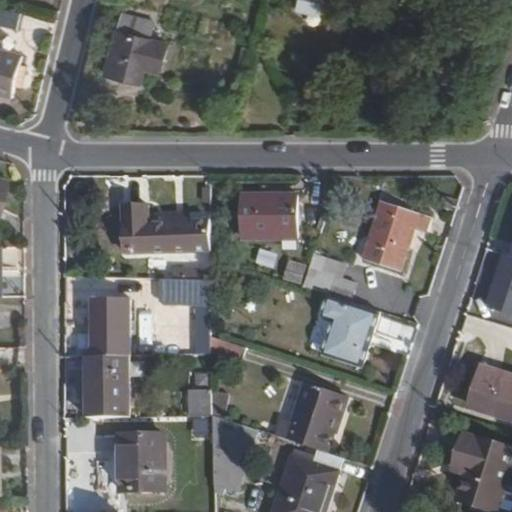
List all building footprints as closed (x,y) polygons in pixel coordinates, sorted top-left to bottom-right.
[(0,7),(0,26),(19,31),(23,13),(0,7)] [(145,38),(149,20),(122,13),(107,75),(142,83),(146,69),(162,73),(169,44),(152,40),(145,38)] [(156,22),(149,20),(145,38),(152,40),(156,22)] [(22,64),(24,55),(0,49),(0,95),(14,99),(17,86),(22,64)] [(29,65),(22,64),(17,86),(24,88),(29,65)] [(299,195),(243,195),(244,239),(300,239),(299,195)] [(432,217),(383,201),(364,260),(402,272),(416,230),(427,233),(432,217)] [(213,253),(212,220),(189,220),(151,221),(150,213),(150,204),(125,205),(126,254),(213,253)] [(511,314),(511,256),(506,254),(489,306),(511,314)] [(292,260),(286,280),(303,286),(310,265),(292,260)] [(310,269),(304,288),(332,296),(351,303),(357,284),(310,269)] [(199,320),(197,320),(197,355),(213,355),(213,354),(213,337),(213,271),(199,271),(199,320)] [(351,303),(332,296),(324,319),(337,323),(325,356),(363,368),(381,312),(351,303)] [(247,348),(213,337),(213,354),(241,364),(247,348)] [(88,390),(98,390),(98,357),(88,358),(88,390)] [(132,389),(124,389),(123,357),(98,357),(98,390),(88,390),(89,418),(132,417),(132,389)] [(124,389),(132,389),(132,357),(123,357),(124,389)] [(511,420),(511,375),(508,386),(499,383),(503,371),(485,366),(472,407),(511,420)] [(508,386),(511,375),(511,374),(503,371),(499,383),(508,386)] [(284,419),(278,436),(319,450),(330,454),(348,396),(306,382),(293,423),(284,419)] [(214,415),(214,391),(191,391),(192,415),(214,415)] [(214,416),(215,493),(224,496),(227,488),(240,492),(259,431),(214,416)] [(502,506),(511,472),(511,447),(466,433),(459,457),(471,461),(467,475),(461,494),(502,506)] [(122,435),(123,492),(166,491),(164,434),(122,435)] [(294,456),(275,511),(327,511),(345,458),(330,454),(319,450),(315,463),(294,456)] [(467,475),(471,461),(459,457),(454,471),(467,475)] [(493,511),(499,511),(502,506),(461,494),(459,501),(493,511)]
